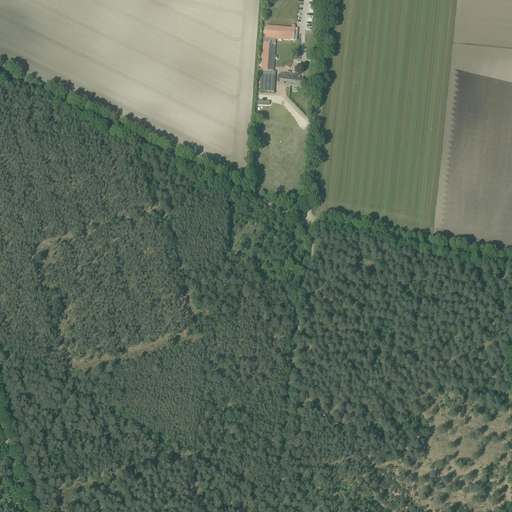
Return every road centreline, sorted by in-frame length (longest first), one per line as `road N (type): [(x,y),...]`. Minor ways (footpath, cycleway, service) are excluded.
road 1 (unclassified): [(304,220),(328,0)]
road 2 (track): [(0,354),(195,457)]
road 3 (track): [(511,262),(312,223)]
road 4 (track): [(304,220),(136,138)]
road 5 (track): [(289,385),(312,223)]
road 6 (track): [(136,138),(0,71)]
road 7 (track): [(39,511),(0,373)]
